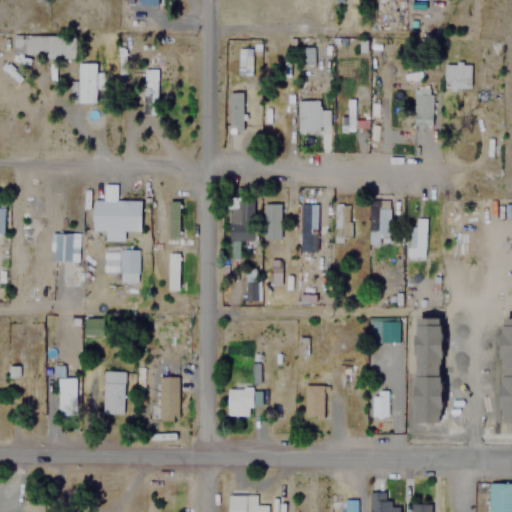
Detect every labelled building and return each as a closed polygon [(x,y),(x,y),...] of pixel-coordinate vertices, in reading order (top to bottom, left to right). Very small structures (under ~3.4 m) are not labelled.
[(13,35),(13,55),(75,56),(75,36),(13,35)] [(313,45),(296,45),(296,65),(313,65),(313,45)] [(251,74),(251,46),(236,46),(236,74),(251,74)] [(469,89),(469,63),(442,63),(442,89),(469,89)] [(77,64),(77,103),(96,103),(96,64),(77,64)] [(156,68),(143,68),(143,114),(156,114),(156,68)] [(430,84),(412,84),(412,117),(430,117),(430,84)] [(241,131),(241,91),(227,91),(227,131),(241,131)] [(296,131),(318,131),(318,98),(296,98),(296,131)] [(352,98),(338,98),(338,130),(352,130),(352,98)] [(93,198),(93,230),(118,230),(118,238),(124,238),(124,229),(140,229),(140,199),(93,198)] [(167,236),(178,236),(178,200),(167,200),(167,236)] [(297,203),(297,251),(309,251),(309,203),(297,203)] [(332,203),(331,241),(348,241),(349,204),(332,203)] [(367,244),(378,244),(378,235),(387,235),(387,203),(367,203),(367,244)] [(261,240),(279,240),(279,206),(261,206),(261,240)] [(227,241),(252,241),(252,208),(227,208),(227,241)] [(423,218),(413,218),(413,228),(406,228),(406,256),(423,256),(423,218)] [(77,260),(77,231),(50,231),(50,260),(77,260)] [(137,249),(120,249),(120,293),(137,293),(137,249)] [(167,252),(167,285),(178,285),(178,252),(167,252)] [(280,258),(266,258),(266,284),(280,284),(280,258)] [(368,285),(382,285),(382,259),(368,259),(368,285)] [(255,300),(254,267),(241,268),(243,300),(255,300)] [(83,316),(83,336),(102,336),(102,316),(83,316)] [(371,342),(400,343),(401,318),(371,318),(371,342)] [(423,383),(450,384),(451,319),(423,319),(423,337),(419,337),(419,358),(423,358),(423,383)] [(307,334),(296,334),(296,355),(307,355),(307,334)] [(250,358),(250,382),(258,382),(258,358),(250,358)] [(65,365),(54,365),(54,377),(65,377),(65,365)] [(123,370),(101,370),(101,413),(123,413),(123,370)] [(75,376),(57,376),(57,414),(75,414),(75,376)] [(157,420),(177,420),(177,376),(157,376),(157,420)] [(36,378),(16,378),(16,415),(36,415),(36,378)] [(322,416),(322,383),(302,383),(302,416),(322,416)] [(226,414),(250,414),(250,387),(226,387),(226,414)] [(370,394),(370,416),(384,416),(384,394),(370,394)] [(486,511),(511,511),(511,481),(486,481),(486,511)] [(398,511),(398,506),(384,506),(384,492),(368,492),(368,511),(398,511)] [(226,494),(226,511),(283,511),(283,502),(245,502),(245,493),(226,494)] [(358,511),(359,500),(346,500),(345,511),(358,511)] [(430,511),(430,502),(409,502),(409,511),(430,511)]
